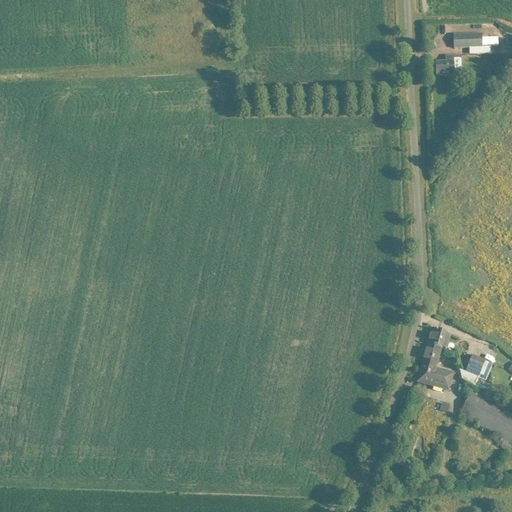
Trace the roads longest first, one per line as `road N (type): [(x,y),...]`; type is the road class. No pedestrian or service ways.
road 1 (unclassified): [(351,511),(418,309),(411,103)]
road 2 (unclassified): [(242,107),(411,103)]
